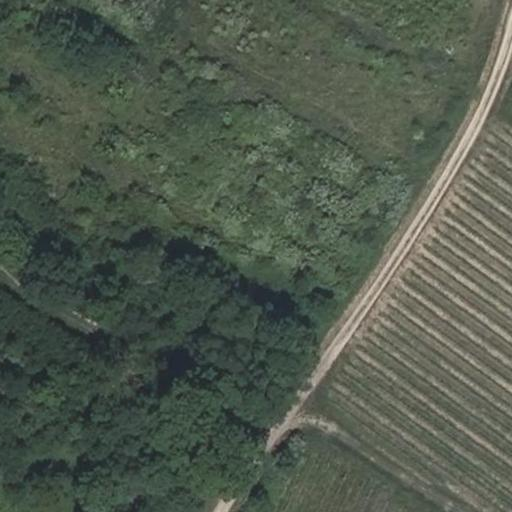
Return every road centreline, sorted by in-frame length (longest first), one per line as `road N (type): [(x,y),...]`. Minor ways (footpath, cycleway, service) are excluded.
road 1 (track): [(511,0),(478,102),(299,402)]
road 2 (track): [(0,243),(55,303),(257,436)]
road 3 (track): [(299,402),(456,511)]
road 4 (track): [(223,511),(257,436),(299,402)]
